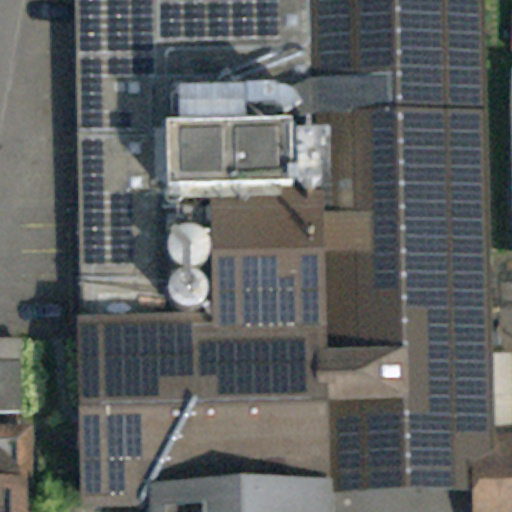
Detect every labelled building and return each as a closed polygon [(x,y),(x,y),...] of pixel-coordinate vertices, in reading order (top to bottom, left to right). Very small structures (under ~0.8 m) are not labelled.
[(309,334),(302,0),(64,0),(72,339),(309,334)] [(474,0),(302,0),(309,334),(312,459),(484,455),(474,0)] [(309,334),(72,339),(75,511),(313,511),(312,459),(309,334)] [(24,384),(0,383),(0,434),(24,435),(24,384)] [(0,511),(26,511),(26,436),(0,436),(0,511)] [(511,511),(511,474),(462,478),(464,511),(511,511)]
